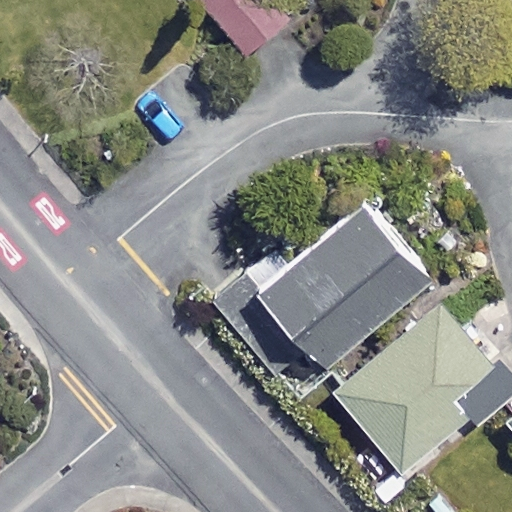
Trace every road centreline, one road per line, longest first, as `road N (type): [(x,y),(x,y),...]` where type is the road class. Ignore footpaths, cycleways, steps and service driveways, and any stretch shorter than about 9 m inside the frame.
road 1 (residential): [(511,120),(332,111),(276,122),(191,177),(66,279)]
road 2 (residential): [(13,511),(159,388)]
road 3 (residential): [(275,511),(159,388)]
road 4 (residential): [(159,388),(66,279)]
